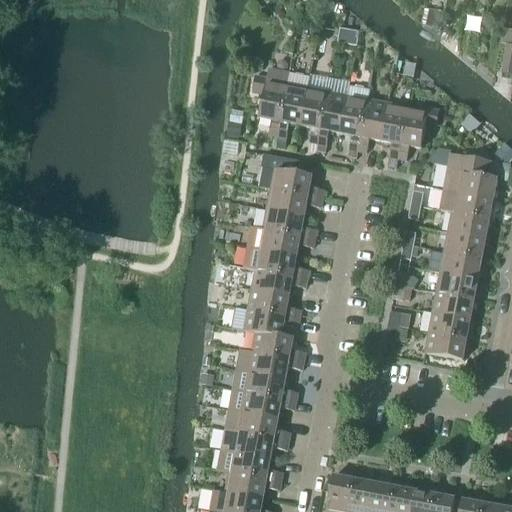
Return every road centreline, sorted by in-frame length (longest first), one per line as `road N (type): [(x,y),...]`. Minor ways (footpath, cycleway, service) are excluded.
road 1 (residential): [(325,385),(361,177)]
road 2 (residential): [(491,416),(325,385)]
road 3 (residential): [(325,385),(305,511)]
